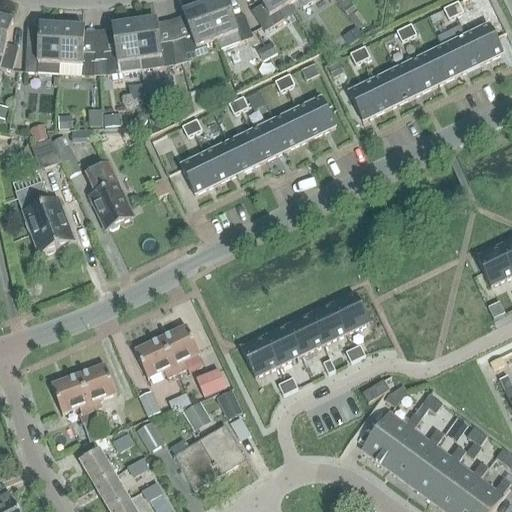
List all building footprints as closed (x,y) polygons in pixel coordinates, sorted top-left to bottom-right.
[(223,0),(222,0),(203,7),(216,43),(220,53),(252,41),(244,18),(232,22),(223,0)] [(277,13),(287,7),(282,0),(256,0),(261,7),(250,14),(264,35),(283,22),(277,13)] [(282,0),(287,7),(297,1),(302,10),(318,0),(282,0)] [(457,5),(450,8),(455,20),(462,16),(457,5)] [(216,43),(203,7),(182,15),(190,38),(179,42),(187,65),(209,57),(205,47),(216,43)] [(450,8),(442,12),(448,23),(455,20),(450,8)] [(0,20),(0,70),(11,74),(18,50),(6,47),(12,24),(0,20)] [(133,26),(140,74),(175,69),(171,44),(159,46),(156,26),(157,26),(156,21),(146,23),(146,24),(133,26)] [(121,77),(140,74),(133,26),(111,29),(115,53),(102,55),(106,79),(111,78),(112,83),(121,81),(121,77)] [(24,76),(37,76),(58,78),(59,67),(61,29),(39,28),(38,52),(25,51),(24,76)] [(410,28),(403,31),(408,42),(416,39),(410,28)] [(488,28),(464,39),(478,69),(502,57),(488,28)] [(84,31),(61,29),(59,67),(81,68),(80,79),(93,80),(95,55),(82,55),(84,31)] [(356,29),(342,39),(348,48),(362,38),(356,29)] [(403,31),(396,35),(401,46),(408,42),(403,31)] [(464,39),(441,51),(455,80),(478,69),(464,39)] [(271,44),(263,48),(269,60),(277,56),(271,44)] [(263,48),(256,52),(262,64),(269,60),(263,48)] [(364,50),(356,54),(362,65),(369,61),(364,50)] [(441,51),(418,62),(432,91),(455,80),(441,51)] [(356,54),(349,57),(354,68),(362,65),(356,54)] [(418,62),(395,73),(409,102),(432,91),(418,62)] [(395,73),(371,84),(386,113),(409,102),(395,73)] [(289,78),(281,81),(286,92),(294,89),(289,78)] [(281,81),(274,85),(279,96),(286,92),(281,81)] [(371,84),(347,96),(362,125),(386,113),(371,84)] [(242,100),(235,104),(240,115),(248,111),(242,100)] [(320,100),(297,112),(311,141),(334,129),(320,100)] [(235,104),(228,107),(233,118),(240,115),(235,104)] [(297,112),(274,123),(288,152),(311,141),(297,112)] [(144,126),(147,122),(146,117),(142,116),(138,117),(135,120),(136,125),(140,127),(144,126)] [(120,117),(103,118),(104,130),(121,129),(120,117)] [(71,118),(57,118),(58,131),(71,131),(71,118)] [(195,123),(188,127),(193,138),(201,134),(195,123)] [(274,123),(251,134),(265,164),(288,152),(274,123)] [(47,142),(41,127),(29,132),(34,146),(47,142)] [(188,127),(181,130),(186,141),(193,138),(188,127)] [(91,133),(71,134),(72,145),(92,144),(91,133)] [(251,134),(227,146),(241,175),(265,164),(251,134)] [(80,174),(64,139),(51,145),(67,180),(80,174)] [(49,143),(30,150),(39,174),(60,166),(49,143)] [(227,146),(204,157),(218,186),(241,175),(227,146)] [(204,157),(181,169),(195,198),(218,186),(204,157)] [(132,221),(106,166),(86,176),(95,196),(89,199),(105,234),(132,221)] [(15,195),(22,214),(32,241),(33,240),(39,258),(44,256),(47,257),(53,254),(54,252),(72,245),(68,234),(70,233),(58,201),(49,204),(42,185),(15,195)] [(511,244),(496,252),(509,280),(511,278),(511,244)] [(496,252),(473,263),(486,291),(509,280),(496,252)] [(389,331),(438,310),(428,286),(379,307),(389,331)] [(354,298),(330,309),(343,337),(367,325),(354,298)] [(330,309),(308,320),(321,347),(343,337),(330,309)] [(308,320),(285,330),(298,358),(321,347),(308,320)] [(186,329),(160,342),(176,377),(186,373),(183,366),(199,358),(186,329)] [(285,330),(263,341),(276,369),(298,358),(285,330)] [(263,341),(239,352),(253,380),(276,369),(263,341)] [(134,354),(147,383),(163,375),(167,382),(176,377),(160,342),(134,354)] [(359,349),(352,352),(357,363),(365,360),(359,349)] [(352,352),(345,356),(350,367),(357,363),(352,352)] [(492,374),(504,368),(500,360),(489,365),(492,374)] [(330,363),(322,367),(328,378),(335,374),(330,363)] [(105,368),(77,378),(91,415),(101,411),(98,404),(115,398),(105,368)] [(195,381),(203,401),(226,392),(218,371),(195,381)] [(50,388),(61,418),(78,411),(81,419),(91,415),(77,378),(50,388)] [(511,390),(506,379),(498,383),(511,411),(511,390)] [(292,381),(285,385),(290,396),(297,392),(292,381)] [(382,384),(361,397),(367,407),(385,396),(388,394),(383,384),(382,384)] [(285,385),(277,388),(283,399),(290,396),(285,385)] [(395,411),(407,396),(406,394),(402,389),(398,392),(389,398),(385,403),(395,411)] [(147,420),(160,414),(150,394),(137,400),(147,420)] [(242,416),(231,394),(215,402),(227,424),(242,416)] [(435,401),(428,397),(421,406),(427,411),(435,401)] [(441,406),(435,401),(427,411),(434,416),(441,406)] [(211,425),(199,405),(182,416),(194,435),(211,425)] [(389,417),(362,454),(385,470),(411,434),(420,422),(413,417),(404,428),(389,417)] [(101,442),(94,423),(82,427),(89,446),(101,442)] [(151,426),(136,435),(149,455),(163,446),(151,426)] [(224,428),(198,444),(220,480),(245,464),(224,428)] [(479,434),(472,429),(465,439),(472,444),(479,434)] [(411,434),(385,470),(407,487),(434,450),(442,439),(435,433),(426,445),(411,434)] [(479,434),(472,444),(479,449),(486,439),(479,434)] [(127,437),(111,445),(117,456),(132,447),(127,437)] [(220,480),(198,444),(172,459),(194,495),(220,480)] [(434,450),(407,487),(429,503),(456,467),(465,455),(457,450),(449,461),(434,450)] [(501,451),(494,460),(501,466),(508,456),(501,451)] [(94,490),(114,478),(100,454),(79,466),(94,490)] [(141,461),(126,471),(133,481),(148,472),(141,461)] [(456,467),(429,503),(441,511),(457,511),(479,483),(487,472),(480,466),(471,478),(456,467)] [(94,490),(106,511),(112,511),(129,503),(114,478),(94,490)] [(479,483),(457,511),(492,511),(510,488),(502,483),(494,494),(479,483)] [(156,485),(140,495),(147,505),(162,496),(156,485)] [(0,511),(17,511),(8,495),(0,498),(0,511)] [(134,511),(129,503),(112,511),(134,511)]
